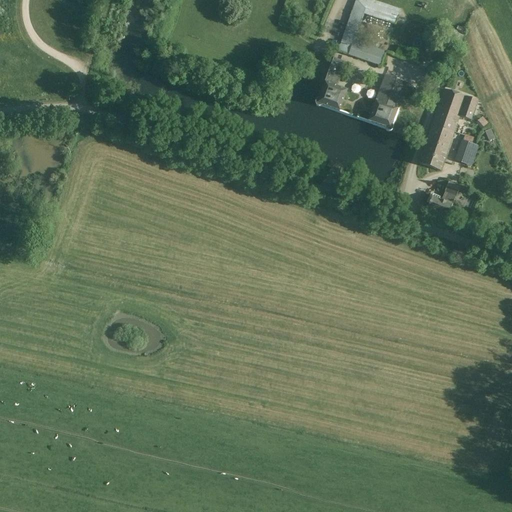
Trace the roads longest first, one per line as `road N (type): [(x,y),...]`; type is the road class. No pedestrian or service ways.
road 1 (unclassified): [(511,264),(132,121),(70,105),(0,110)]
road 2 (unknown): [(70,105),(84,74),(31,30),(30,0)]
